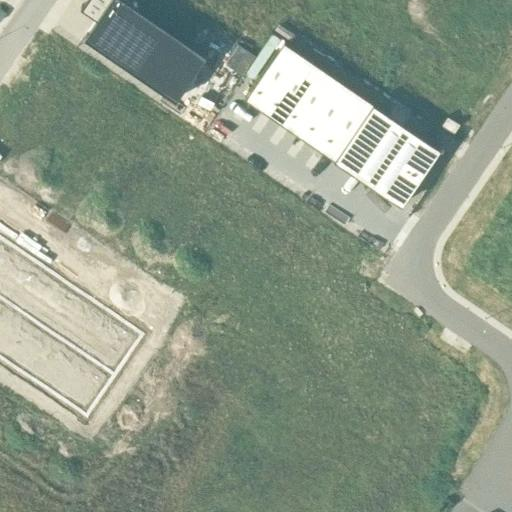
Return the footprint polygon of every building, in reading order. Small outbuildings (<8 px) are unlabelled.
[(85,0),(82,4),(105,19),(91,39),(176,97),(207,51),(131,0),(85,0)] [(216,0),(211,8),(231,21),(245,0),(216,0)] [(245,0),(231,21),(251,35),(275,0),(245,0)] [(325,0),(319,11),(423,82),(478,0),(325,0)] [(284,38),(244,95),(246,97),(246,96),(250,99),(251,100),(251,99),(262,106),(261,107),(263,108),(302,50),(284,38)] [(302,50),(263,108),(264,109),(268,111),(268,112),(269,111),(280,118),(279,119),(281,120),(320,62),(302,50)] [(320,62),(281,120),(281,121),(282,121),(286,123),(286,124),(287,123),(298,130),(297,132),(298,133),(338,75),(320,62)] [(338,75),(298,133),(299,133),(300,133),(303,135),(303,136),(304,136),(305,135),(315,143),(315,144),(316,145),(356,87),(338,75)] [(356,87),(316,145),(317,146),(318,145),(321,148),(322,149),(323,148),(333,155),(333,156),(334,157),(374,99),(356,87)] [(374,99),(334,157),(338,160),(339,158),(350,166),(350,168),(352,169),(352,168),(369,179),(368,180),(370,182),(371,180),(384,190),(383,190),(385,191),(384,192),(385,193),(386,191),(402,203),(413,187),(413,188),(414,187),(414,186),(442,146),(413,126),(409,124),(410,123),(405,120),(404,121),(391,112),(391,111),(374,99)] [(446,116),(441,124),(453,132),(459,123),(447,115),(446,116)] [(260,203),(178,332),(245,375),(328,244),(260,203)] [(0,357),(86,417),(143,334),(0,235),(0,357)] [(264,467),(331,511),(343,511),(406,418),(425,431),(466,370),(368,305),(264,467)]
